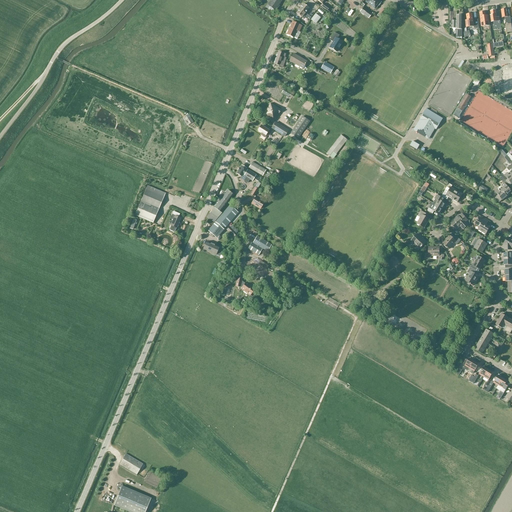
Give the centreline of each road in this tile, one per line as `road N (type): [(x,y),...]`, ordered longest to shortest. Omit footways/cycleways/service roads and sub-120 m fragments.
road 1 (tertiary): [(77,511),(222,167)]
road 2 (unclassified): [(120,0),(64,42),(0,136)]
road 3 (tertiary): [(222,167),(296,0)]
